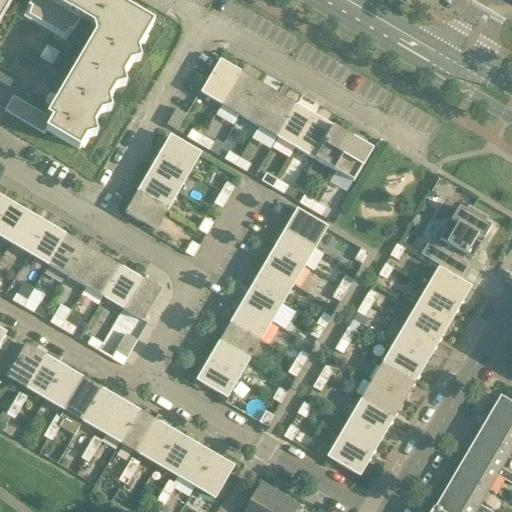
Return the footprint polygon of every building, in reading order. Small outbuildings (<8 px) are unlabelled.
[(0,0),(0,8),(4,0),(30,0),(27,6),(31,8),(28,16),(63,37),(69,30),(72,32),(80,19),(69,13),(72,8),(105,28),(51,120),(12,97),(3,112),(43,135),(45,132),(78,151),(85,139),(96,136),(93,126),(99,114),(110,112),(107,101),(114,90),(125,87),(122,76),(129,65),(140,62),(137,51),(152,24),(111,0),(0,0)] [(81,21),(76,30),(87,36),(92,27),(81,21)] [(219,63),(201,94),(220,106),(239,75),(219,63)] [(0,83),(8,89),(13,81),(0,73),(0,83)] [(220,106),(239,117),(257,85),(239,75),(220,106)] [(239,117),(258,128),(276,96),(257,85),(239,117)] [(258,128),(276,139),(295,107),(276,96),(258,128)] [(276,139),(295,150),(313,118),(295,107),(276,139)] [(185,116),(184,115),(175,110),(165,127),(175,132),(185,116)] [(295,150),(314,161),(332,129),(313,118),(295,150)] [(314,161),(333,172),(351,141),(332,129),(314,161)] [(186,139),(197,145),(202,138),(191,131),(186,139)] [(169,138),(158,158),(187,175),(199,156),(169,138)] [(212,144),(202,138),(197,145),(208,152),(212,144)] [(371,152),(351,141),(333,172),(352,183),(371,152)] [(224,161),(234,167),(239,159),(228,153),(224,161)] [(177,194),(187,175),(158,158),(147,176),(177,194)] [(250,166),(239,159),(234,167),(245,173),(250,166)] [(265,175),(261,183),(272,189),(276,181),(265,175)] [(147,176),(136,195),(166,212),(177,194),(147,176)] [(430,192),(447,201),(454,188),(438,179),(430,192)] [(287,188),(276,181),(272,189),(283,195),(287,188)] [(226,183),(220,194),(227,198),(233,188),(226,183)] [(221,209),(227,198),(220,194),(213,205),(221,209)] [(154,232),(166,212),(136,195),(125,215),(154,232)] [(299,205),(310,211),(314,203),(303,197),(299,205)] [(0,217),(8,204),(0,199),(0,217)] [(325,210),(314,203),(310,211),(320,217),(325,210)] [(27,215),(8,204),(0,217),(0,238),(9,244),(27,215)] [(420,256),(428,260),(460,279),(468,266),(462,262),(465,257),(471,260),(479,247),(473,243),(476,238),(482,242),(490,228),(484,225),(487,219),(468,207),(464,213),(458,210),(450,223),(456,227),(453,232),(447,228),(439,242),(445,245),(442,250),(428,242),(420,256)] [(325,230),(296,212),(284,232),(314,249),(325,230)] [(9,244),(28,255),(45,226),(27,215),(9,244)] [(205,236),(212,225),(204,220),(198,231),(205,236)] [(64,237),(45,226),(28,255),(47,266),(64,237)] [(284,232),(273,250),(303,268),(314,249),(284,232)] [(47,266),(66,277),(83,248),(64,237),(47,266)] [(191,243),(184,254),(192,259),(198,248),(191,243)] [(396,246),(389,257),(397,261),(403,250),(396,246)] [(102,259),(83,248),(66,277),(85,288),(102,259)] [(292,286),(303,268),(273,250),(263,269),(292,286)] [(354,261),(361,265),(368,254),(360,250),(354,261)] [(85,288),(103,299),(120,270),(102,259),(85,288)] [(384,265),(378,276),(385,281),(392,270),(384,265)] [(263,269),(252,288),(281,305),(292,286),(263,269)] [(139,281),(120,270),(103,299),(122,310),(139,281)] [(438,271),(426,290),(458,308),(469,289),(438,271)] [(344,277),(338,288),(345,292),(352,282),(344,277)] [(141,322),(142,321),(158,292),(139,281),(122,310),(141,322)] [(270,324),(281,305),(252,288),(241,307),(270,324)] [(339,303),(345,292),(338,288),(331,299),(339,303)] [(415,309),(447,327),(458,308),(426,290),(415,309)] [(362,303),(370,307),(376,296),(369,292),(362,303)] [(11,302),(22,308),(27,301),(16,294),(11,302)] [(38,307),(27,301),(22,308),(33,315),(38,307)] [(364,318),(370,307),(362,303),(356,313),(364,318)] [(241,307),(229,326),(259,343),(270,324),(241,307)] [(415,309),(404,327),(436,346),(447,327),(415,309)] [(322,314),(316,325),(323,330),(330,319),(322,314)] [(49,324),(60,330),(64,323),(54,316),(49,324)] [(75,329),(64,323),(60,330),(71,337),(75,329)] [(317,341),(323,330),(316,325),(309,336),(317,341)] [(248,361),(259,343),(229,326),(219,344),(248,361)] [(393,346),(425,364),(436,346),(404,327),(393,346)] [(340,340),(348,344),(354,333),(347,329),(340,340)] [(125,335),(111,360),(122,367),(136,342),(125,335)] [(86,346),(97,352),(102,345),(91,338),(86,346)] [(342,355),(348,344),(340,340),(334,351),(342,355)] [(219,344),(208,363),(237,380),(248,361),(219,344)] [(393,346),(382,364),(414,383),(425,364),(393,346)] [(26,390),(44,359),(25,347),(6,379),(26,390)] [(300,352),(294,363),(301,367),(308,357),(300,352)] [(63,369),(44,359),(26,390),(44,401),(63,369)] [(225,399),(237,380),(208,363),(196,382),(225,399)] [(295,378),(301,367),(294,363),(287,374),(295,378)] [(371,383),(403,402),(414,383),(382,364),(371,383)] [(318,378),(326,382),(332,371),(325,367),(318,378)] [(63,369),(44,401),(63,412),(82,380),(63,369)] [(319,393),(326,382),(318,378),(312,388),(319,393)] [(100,391),(82,380),(63,412),(82,423),(100,391)] [(371,383),(360,402),(392,421),(403,402),(371,383)] [(279,405),(286,394),(278,389),(272,400),(279,405)] [(100,391),(82,423),(100,434),(119,402),(100,391)] [(18,394),(12,405),(19,409),(26,398),(18,394)] [(511,403),(502,398),(491,417),(511,429),(511,403)] [(138,413),(119,402),(100,434),(119,445),(138,413)] [(349,421),(381,439),(392,421),(360,402),(349,421)] [(303,404),(296,415),(304,419),(310,408),(303,404)] [(13,420),(19,409),(12,405),(5,416),(13,420)] [(265,412),(258,424),(266,428),(272,417),(265,412)] [(138,413),(119,445),(138,456),(157,424),(138,413)] [(55,416),(49,427),(57,431),(63,420),(55,416)] [(511,454),(511,452),(511,429),(491,417),(480,436),(511,454)] [(349,421),(338,439),(370,458),(381,439),(349,421)] [(175,435),(157,424),(138,456),(157,467),(175,435)] [(50,442),(57,431),(49,427),(43,438),(50,442)] [(289,427),(283,438),(290,443),(297,431),(289,427)] [(175,435),(157,467),(175,478),(194,446),(175,435)] [(480,436),(469,455),(500,473),(498,477),(508,483),(511,475),(511,474),(502,469),(511,454),(480,436)] [(86,449),(94,453),(100,442),(93,438),(86,449)] [(358,477),(370,458),(338,439),(327,459),(358,477)] [(212,457),(194,446),(175,478),(194,489),(212,457)] [(94,453),(86,449),(80,460),(88,464),(94,453)] [(498,477),(500,473),(469,455),(458,473),(489,492),(498,477)] [(212,457),(194,489),(213,500),(232,469),(212,457)] [(131,460),(124,471),(132,475),(138,464),(131,460)] [(125,486),(132,475),(124,471),(118,482),(125,486)] [(458,473),(447,492),(478,510),(476,511),(489,511),(480,506),(489,492),(458,473)] [(161,493),(169,497),(175,486),(168,482),(161,493)] [(269,511),(279,496),(259,485),(243,511),(269,511)] [(476,511),(478,510),(447,492),(436,511),(438,511),(476,511)] [(163,508),(169,497),(161,493),(155,504),(163,508)] [(279,496),(269,511),(296,511),(299,507),(279,496)]
